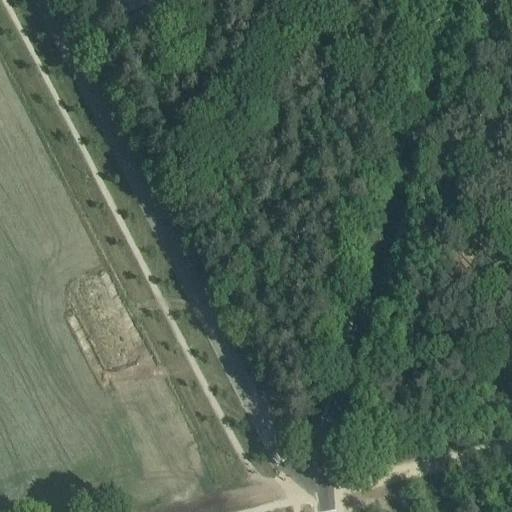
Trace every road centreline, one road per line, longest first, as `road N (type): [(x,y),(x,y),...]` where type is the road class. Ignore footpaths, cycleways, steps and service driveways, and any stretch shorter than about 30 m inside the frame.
road 1 (unclassified): [(44,0),(281,456),(325,482)]
road 2 (unclassified): [(325,482),(332,430),(455,0)]
road 3 (track): [(511,454),(347,487),(296,488)]
